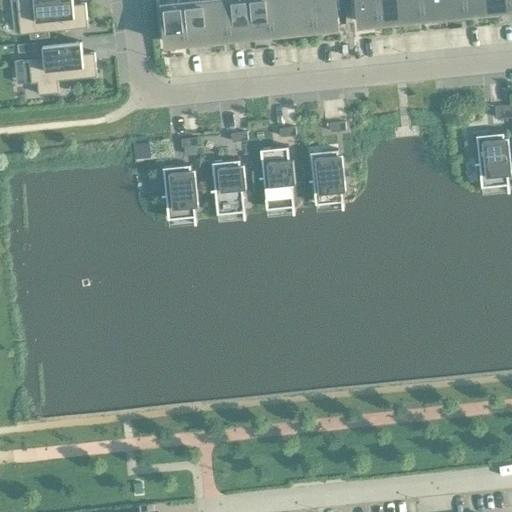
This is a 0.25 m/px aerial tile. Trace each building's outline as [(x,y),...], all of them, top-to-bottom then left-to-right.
[(85,3),(72,5),(71,0),(9,0),(10,1),(16,0),(19,34),(87,27),(85,3)] [(204,0),(183,2),(187,40),(208,38),(204,0)] [(230,36),(226,0),(204,0),(208,38),(230,36)] [(226,0),(230,36),(251,34),(247,0),(226,0)] [(273,32),(269,0),(247,0),(251,34),(273,32)] [(269,0),(273,32),(294,29),(291,0),(269,0)] [(316,27),(313,0),(291,0),(294,29),(316,27)] [(313,0),(316,27),(338,25),(336,9),(338,9),(337,0),(313,0)] [(380,21),(378,0),(354,0),(355,7),(356,7),(358,23),(380,21)] [(399,0),(378,0),(380,21),(402,18),(399,0)] [(399,0),(402,18),(423,16),(421,0),(399,0)] [(443,0),(421,0),(423,16),(445,14),(443,0)] [(443,0),(445,14),(466,12),(464,0),(443,0)] [(488,9),(486,0),(464,0),(466,12),(488,9)] [(486,0),(488,9),(509,7),(508,0),(486,0)] [(187,40),(183,2),(161,5),(162,17),(160,18),(161,27),(163,27),(165,43),(187,40)] [(94,53),(82,54),(80,44),(79,44),(78,42),(74,43),(42,46),(43,58),(22,60),(22,62),(28,61),(30,83),(37,83),(38,95),(58,93),(57,81),(96,77),(94,53)] [(33,43),(17,44),(18,52),(34,51),(33,43)] [(511,117),(510,105),(494,107),(496,119),(511,117)] [(329,132),(345,130),(344,122),(328,124),(329,132)] [(280,137),(296,135),(295,127),(279,129),(280,137)] [(231,142),(247,140),(246,132),(230,134),(231,142)] [(474,164),(478,164),(481,187),(506,184),(507,192),(509,192),(507,174),(511,174),(507,137),(503,138),(503,133),(475,135),(478,162),(474,163),(474,164)] [(181,139),(181,147),(197,145),(196,137),(181,139)] [(294,214),(291,183),(295,183),(292,159),(288,160),(287,147),(260,149),(263,176),(259,177),(259,178),(263,178),(266,209),(291,206),(292,214),(294,214)] [(341,191),(345,190),(342,154),(338,155),(337,149),(310,152),(312,179),(308,180),(309,181),(313,181),(315,204),(341,201),(341,209),(343,209),(341,191)] [(245,219),(242,188),(246,188),(243,164),(239,165),(239,160),(211,162),(214,189),(210,190),(210,191),(214,191),(217,214),(242,211),(243,219),(245,219)] [(194,225),(196,224),(194,206),(198,205),(194,169),(190,170),(190,165),(162,167),(165,194),(161,195),(161,196),(165,196),(168,219),(193,216),(194,225)]
